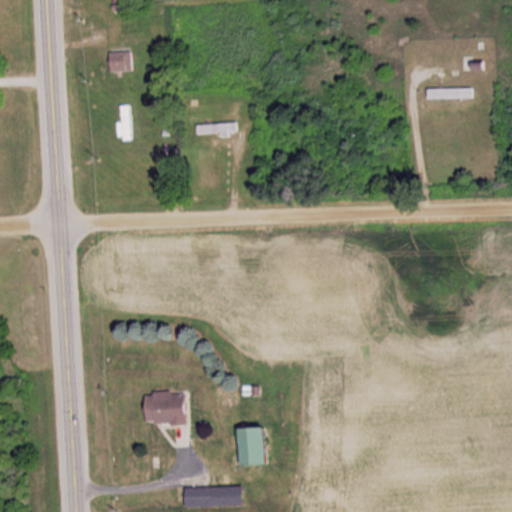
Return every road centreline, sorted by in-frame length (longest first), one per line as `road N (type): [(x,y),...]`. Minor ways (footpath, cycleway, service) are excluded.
road 1 (secondary): [(75,511),(47,0)]
road 2 (residential): [(60,224),(511,206)]
